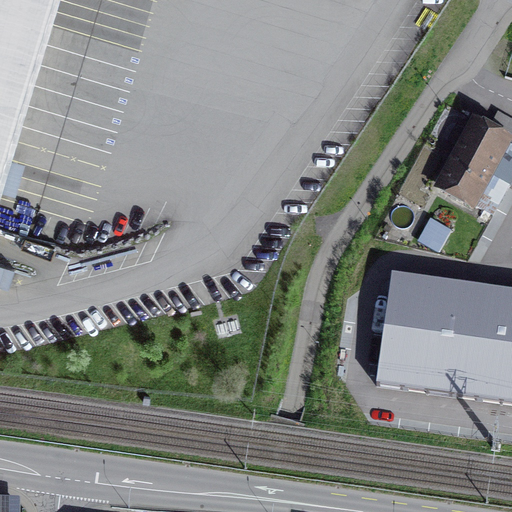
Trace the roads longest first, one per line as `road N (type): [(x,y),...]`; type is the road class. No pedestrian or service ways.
road 1 (tertiary): [(60,471),(365,511)]
road 2 (unknown): [(170,159),(150,105),(159,56),(173,45),(212,47),(336,87)]
